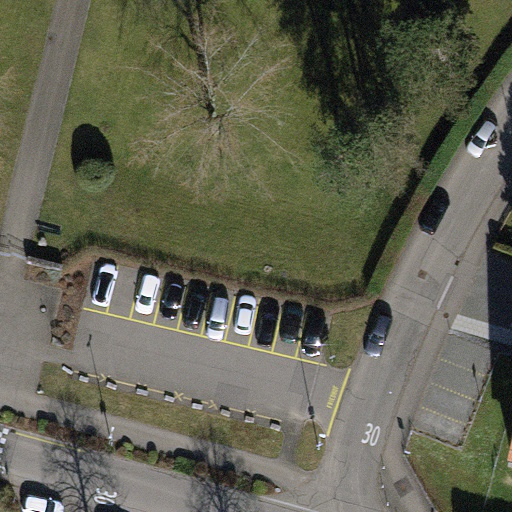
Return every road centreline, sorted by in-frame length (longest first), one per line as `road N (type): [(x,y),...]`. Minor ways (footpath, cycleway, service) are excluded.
road 1 (residential): [(511,135),(440,256),(368,423),(344,511)]
road 2 (residential): [(0,453),(207,511)]
